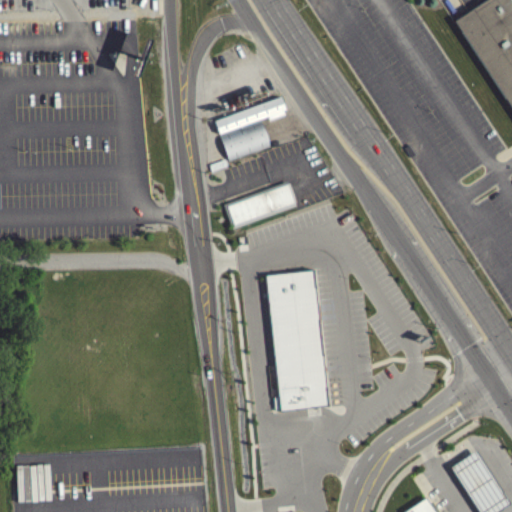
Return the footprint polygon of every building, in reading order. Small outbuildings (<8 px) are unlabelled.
[(511,0),(511,108),(454,20),(482,0),(511,0)] [(213,119),(218,132),(266,114),(268,118),(283,112),(282,109),(284,107),(279,95),(213,119)] [(218,134),(228,159),(269,145),(259,119),(218,134)] [(222,203),(231,227),(295,203),(286,179),(222,203)] [(265,273),(311,268),(325,402),(279,407),(265,273)] [(472,511),(500,511),(506,509),(473,455),(448,470),(472,511)] [(406,511),(431,511),(425,501),(406,511)]
